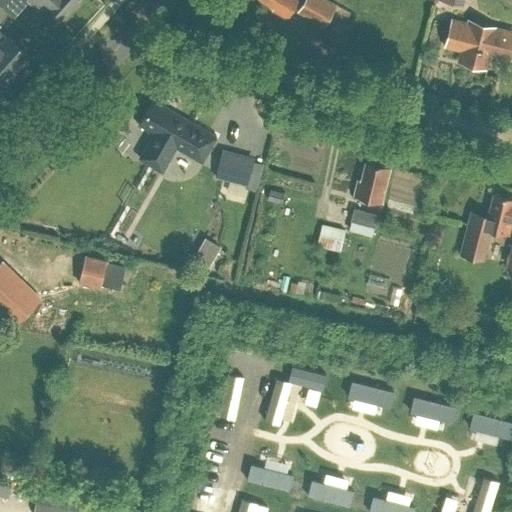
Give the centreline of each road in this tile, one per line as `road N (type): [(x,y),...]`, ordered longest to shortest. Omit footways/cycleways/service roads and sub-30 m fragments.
road 1 (residential): [(511,135),(157,43),(136,27)]
road 2 (tertiary): [(4,167),(136,27)]
